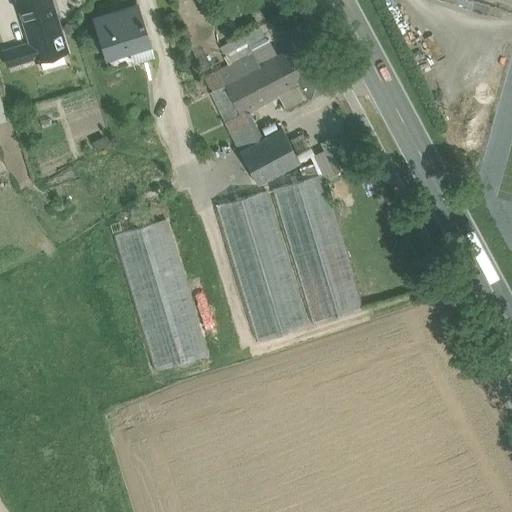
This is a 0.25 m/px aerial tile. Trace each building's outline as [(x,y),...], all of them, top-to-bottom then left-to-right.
[(50,0),(19,0),(18,1),(29,37),(59,28),(50,0)] [(138,6),(113,14),(112,11),(92,18),(106,56),(107,56),(106,53),(128,46),(129,49),(150,42),(138,6)] [(307,34),(249,57),(266,100),(324,77),(307,34)] [(150,42),(129,49),(133,63),(154,56),(150,42)] [(31,44),(6,51),(10,64),(35,56),(31,44)] [(249,57),(218,69),(225,86),(235,112),(244,109),(266,100),(249,57)] [(218,69),(206,73),(213,90),(225,86),(218,69)] [(225,86),(213,90),(223,116),(235,112),(225,86)] [(223,116),(222,117),(234,148),(256,140),(244,109),(223,116)] [(152,128),(40,187),(57,240),(177,177),(152,128)] [(234,148),(234,149),(247,182),(298,162),(286,129),(256,140),(234,148)] [(263,178),(267,190),(318,170),(314,158),(263,178)] [(323,173),(272,188),(314,323),(364,307),(323,173)] [(308,324),(266,190),(216,205),(257,340),(308,324)] [(138,208),(142,222),(161,216),(157,202),(138,208)] [(166,219),(115,234),(154,370),(206,354),(166,219)]
